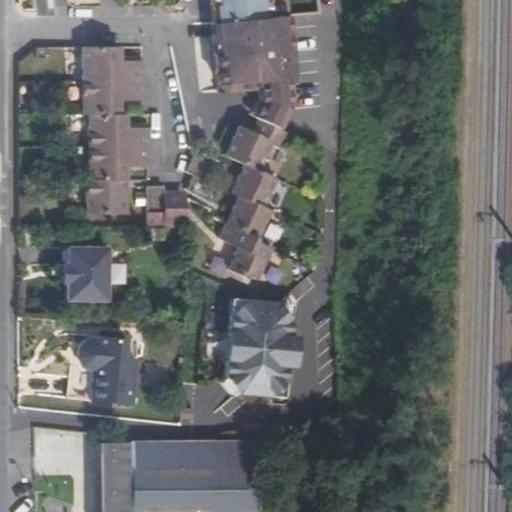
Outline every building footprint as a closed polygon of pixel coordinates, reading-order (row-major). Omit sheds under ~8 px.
[(34,0),(24,0),(22,5),(31,8),(34,0)] [(290,52),(287,16),(264,17),(262,0),(207,0),(208,8),(214,8),(216,22),(216,23),(209,23),(215,94),(255,89),(257,105),(251,118),(261,123),(276,129),(289,105),(284,61),(290,52)] [(285,0),(262,0),(264,17),(287,16),(285,0)] [(44,47),(36,47),(35,57),(44,57),(44,47)] [(125,114),(119,114),(119,99),(142,99),(141,61),(118,60),(118,47),(81,47),(81,113),(87,113),(87,178),(83,178),(84,213),(123,213),(123,166),(148,165),(148,128),(124,128),(125,114)] [(276,129),(261,123),(255,135),(273,142),(281,146),(286,134),(276,129)] [(273,142),(255,135),(237,127),(223,156),(245,165),(233,193),(238,195),(226,223),(219,239),(238,248),(228,269),(244,277),(246,273),(257,278),(271,248),(257,242),(259,237),(271,210),(264,207),(277,179),(260,172),(273,142)] [(193,157),(186,172),(195,176),(188,192),(211,202),(218,186),(210,182),(217,168),(193,157)] [(145,188),(145,228),(162,228),(162,198),(162,188),(145,188)] [(183,198),(162,198),(162,228),(183,228),(183,198)] [(66,246),(66,262),(66,282),(65,299),(105,299),(106,246),(66,246)] [(233,358),(226,358),(226,375),(240,392),(273,392),(288,376),(288,362),(289,329),(289,316),(275,297),(259,297),(242,298),(227,310),(226,311),(226,328),(232,328),(233,358)] [(298,330),(289,329),(288,362),(297,362),(298,330)] [(93,370),(89,399),(131,404),(136,364),(122,363),(125,340),(96,337),(96,338),(83,339),(78,346),(76,357),(82,367),(93,370)] [(240,392),(226,375),(220,379),(234,396),(240,392)] [(257,511),(258,510),(257,464),(277,463),(277,443),(97,443),(96,511),(257,511)] [(277,510),(277,463),(257,464),(258,510),(277,510)]
